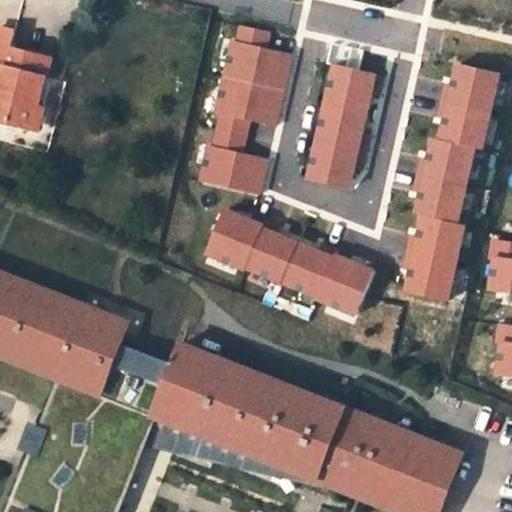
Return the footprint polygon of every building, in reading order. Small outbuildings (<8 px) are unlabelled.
[(223,16),(219,33),(215,32),(200,103),(203,104),(196,138),(192,137),(185,172),(242,184),(250,149),(226,144),(233,110),(255,114),(270,44),(251,40),(254,23),(223,16)] [(0,110),(20,115),(24,97),(19,94),(31,46),(0,36),(0,110)] [(436,55),(420,130),(412,128),(396,205),(400,206),(384,280),(431,290),(446,215),(441,214),(457,138),(465,139),(480,64),(436,55)] [(358,64),(315,56),(291,168),(334,177),(358,64)] [(246,214),(207,198),(188,244),(227,260),(228,258),(299,287),(298,290),(337,306),(356,259),(318,243),(317,246),(245,216),(246,214)] [(511,249),(495,247),(488,290),(511,293),(511,249)] [(428,430),(247,361),(244,369),(230,364),(233,356),(165,330),(156,354),(103,334),(112,310),(0,268),(0,351),(44,368),(0,485),(0,511),(95,511),(127,430),(131,421),(285,464),(287,460),(340,480),(347,483),(400,503),(403,494),(421,501),(428,480),(411,474),(417,459),(434,465),(442,445),(425,438),(428,430)] [(511,326),(498,327),(497,375),(511,375),(511,326)] [(285,464),(131,421),(127,430),(285,465),(285,464)] [(420,510),(447,437),(428,430),(425,438),(442,445),(434,465),(417,459),(411,474),(428,480),(421,501),(403,494),(400,503),(420,510)]
